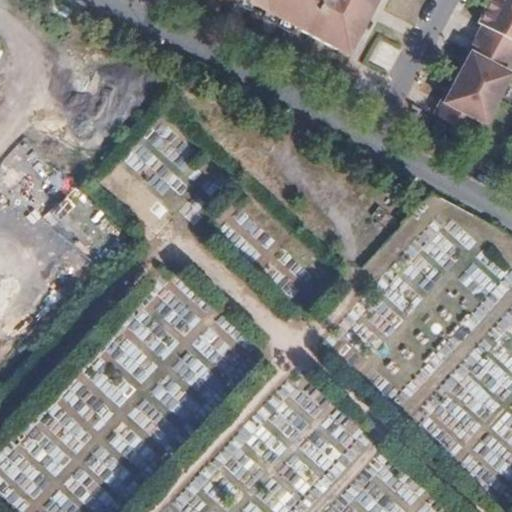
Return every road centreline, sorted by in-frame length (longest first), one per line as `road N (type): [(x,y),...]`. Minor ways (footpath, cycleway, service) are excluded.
road 1 (residential): [(369,138),(111,0)]
road 2 (residential): [(511,220),(369,138)]
road 3 (residential): [(369,138),(443,0)]
